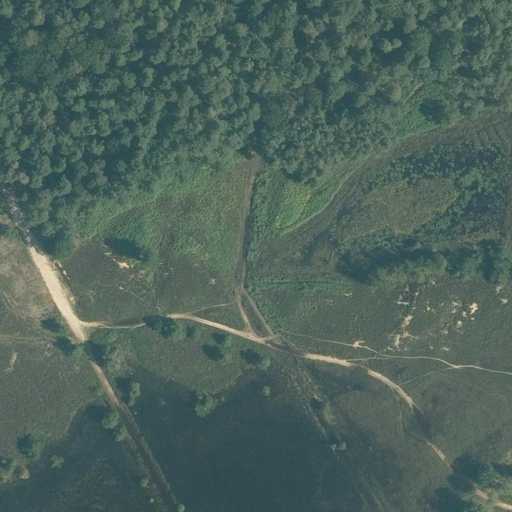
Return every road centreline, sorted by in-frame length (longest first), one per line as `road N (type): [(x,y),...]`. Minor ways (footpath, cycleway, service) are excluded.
road 1 (track): [(74,325),(166,511)]
road 2 (track): [(3,196),(74,325)]
